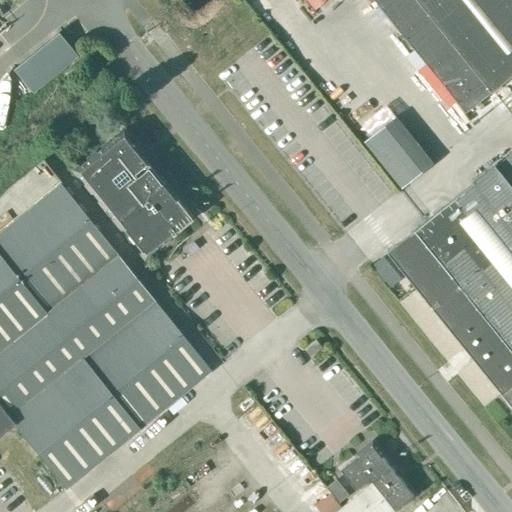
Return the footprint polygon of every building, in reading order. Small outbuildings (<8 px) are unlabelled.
[(511,0),(377,0),(467,111),(511,75),(511,0)] [(46,41),(11,69),(31,93),(77,55),(70,48),(61,36),(57,31),(46,41)] [(405,193),(437,167),(396,118),(364,145),(405,193)] [(75,170),(144,255),(191,217),(122,132),(75,170)] [(511,182),(497,163),(388,251),(511,404),(511,182)] [(0,433),(13,423),(65,488),(211,371),(59,182),(0,230),(0,433)] [(193,242),(184,250),(189,256),(198,248),(193,242)] [(312,356),(323,347),(316,339),(305,348),(312,356)] [(393,511),(414,495),(373,443),(341,468),(357,488),(371,478),(373,481),(334,511),(393,511)]
